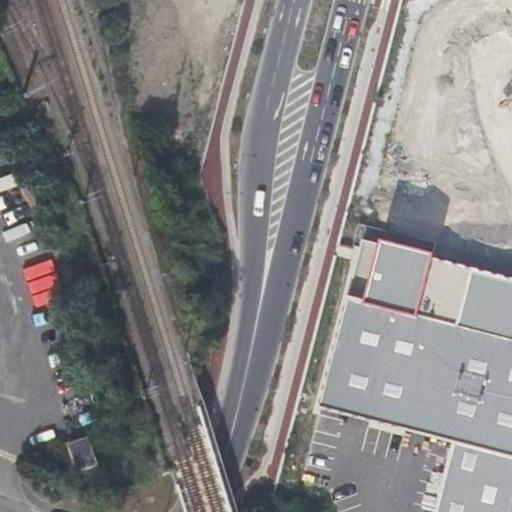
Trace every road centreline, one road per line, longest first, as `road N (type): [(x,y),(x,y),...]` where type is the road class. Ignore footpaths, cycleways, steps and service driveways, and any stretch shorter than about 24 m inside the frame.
road 1 (primary): [(251,360),(349,0)]
road 2 (primary): [(292,0),(257,166),(251,360)]
road 3 (primary): [(211,511),(251,360)]
